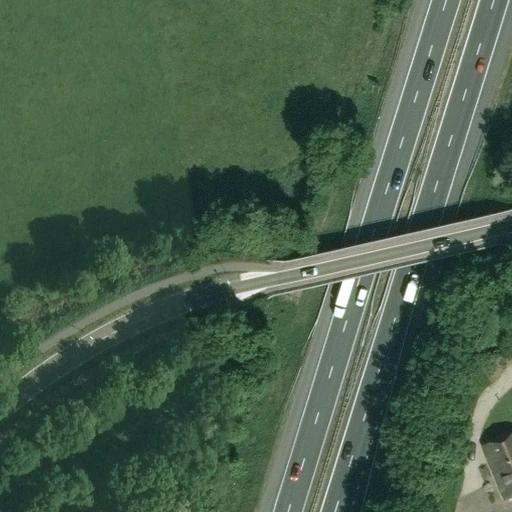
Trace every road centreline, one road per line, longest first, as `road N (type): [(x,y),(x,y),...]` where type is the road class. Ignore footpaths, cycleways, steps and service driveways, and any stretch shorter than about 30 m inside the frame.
road 1 (tertiary): [(0,412),(75,356),(209,294),(511,227)]
road 2 (motorway): [(446,0),(288,511)]
road 3 (motorway): [(336,511),(494,0)]
